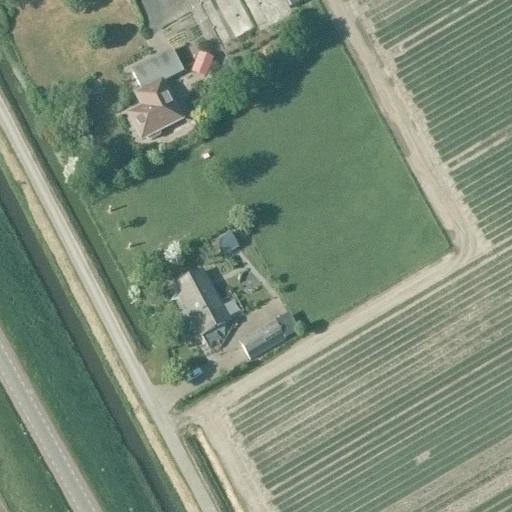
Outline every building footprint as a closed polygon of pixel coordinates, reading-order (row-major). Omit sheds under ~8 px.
[(304,0),(282,0),(288,11),(305,1),(304,0)] [(172,51),(130,72),(140,92),(133,96),(139,108),(125,116),(140,145),(147,141),(151,143),(160,139),(161,134),(184,122),(164,84),(183,74),(172,51)] [(205,80),(213,60),(199,55),(191,74),(205,80)] [(229,233),(215,240),(223,255),(237,247),(229,233)] [(229,325),(219,306),(202,274),(174,289),(191,320),(201,339),(229,325)] [(249,363),(284,342),(273,323),(238,344),(249,363)]
